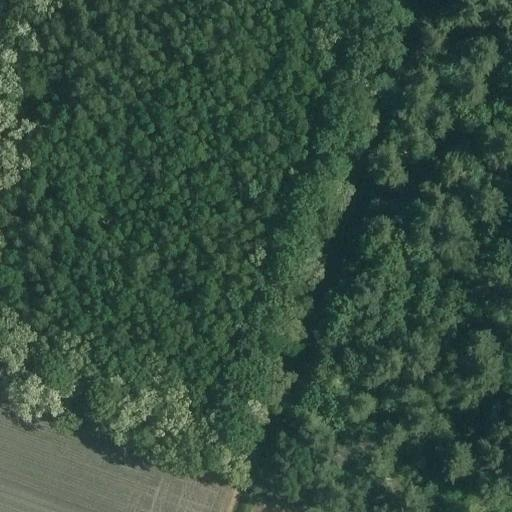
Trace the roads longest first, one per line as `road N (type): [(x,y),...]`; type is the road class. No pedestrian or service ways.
road 1 (track): [(432,0),(252,485)]
road 2 (track): [(424,20),(511,101)]
